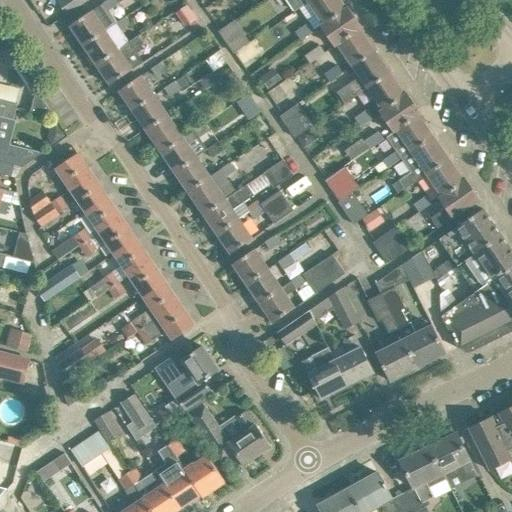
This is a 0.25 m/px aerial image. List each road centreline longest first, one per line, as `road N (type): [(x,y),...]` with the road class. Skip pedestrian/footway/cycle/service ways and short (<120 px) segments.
road 1 (residential): [(310,462),(222,321),(220,297),(12,0)]
road 2 (residential): [(310,462),(511,361)]
road 3 (tertiary): [(397,0),(470,98)]
